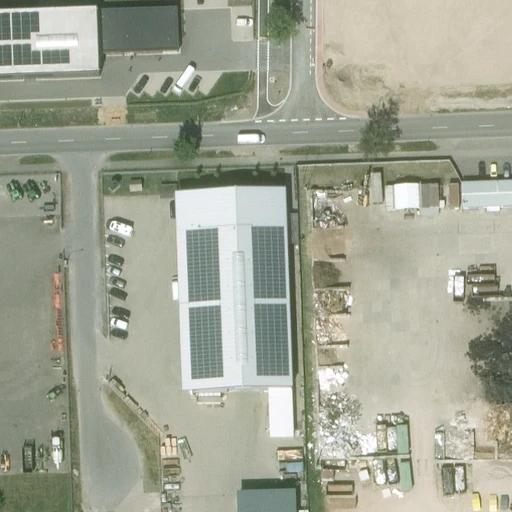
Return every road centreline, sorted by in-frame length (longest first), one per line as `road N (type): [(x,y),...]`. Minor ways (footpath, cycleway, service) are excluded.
road 1 (residential): [(81,142),(89,404),(102,464)]
road 2 (tertiary): [(296,134),(81,142)]
road 3 (tertiary): [(511,126),(296,134)]
road 4 (residential): [(296,134),(297,0)]
